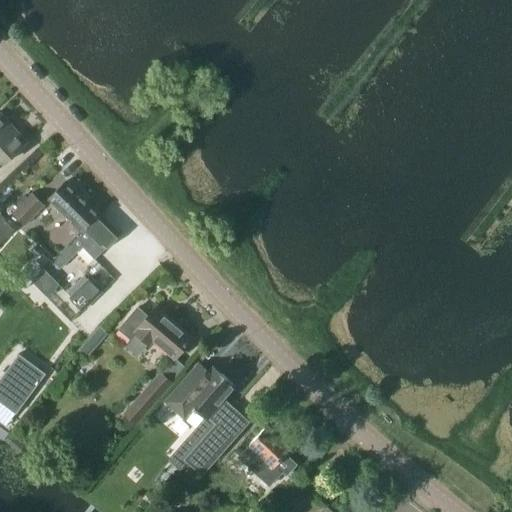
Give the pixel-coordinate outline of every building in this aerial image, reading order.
[(28,142),(0,112),(0,163),(4,160),(6,162),(28,142)] [(67,180),(50,197),(69,217),(61,226),(56,225),(51,231),(50,237),(56,243),(61,242),(66,247),(84,230),(100,214),(67,180)] [(45,204),(33,193),(13,212),(25,224),(45,204)] [(6,220),(0,214),(0,233),(6,238),(14,229),(5,221),(6,220)] [(55,257),(53,262),(60,268),(78,251),(79,251),(83,247),(95,259),(120,234),(100,214),(84,230),(66,247),(55,257)] [(39,242),(34,248),(43,256),(44,255),(53,262),(55,257),(39,242)] [(45,271),(32,283),(47,297),(59,286),(45,271)] [(100,291),(87,279),(69,297),(82,310),(100,291)] [(136,307),(119,329),(131,339),(135,334),(148,344),(152,338),(175,357),(191,337),(155,307),(147,316),(136,307)] [(101,328),(79,352),(87,358),(108,335),(101,328)] [(19,356),(0,381),(0,402),(16,414),(45,374),(19,356)] [(198,409),(207,416),(235,385),(213,366),(208,371),(199,363),(168,397),(169,404),(181,414),(187,414),(193,407),(197,410),(198,409)] [(172,381),(161,372),(126,413),(137,422),(172,381)] [(230,404),(187,464),(196,472),(211,451),(222,460),(252,425),(230,404)] [(291,449),(266,426),(238,457),(270,486),(283,472),(287,476),(298,464),(287,453),(291,449)] [(178,444),(165,458),(177,468),(183,461),(190,454),(178,444)]
